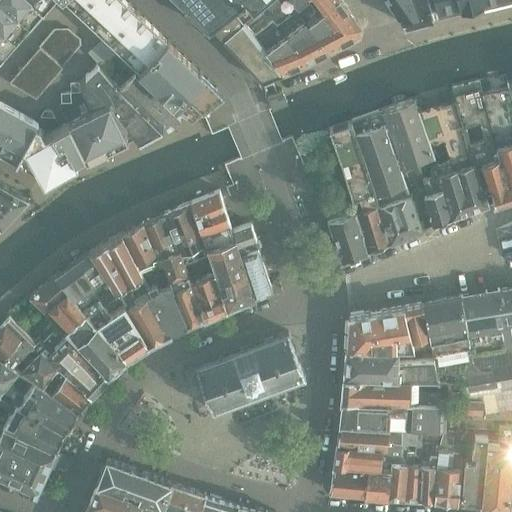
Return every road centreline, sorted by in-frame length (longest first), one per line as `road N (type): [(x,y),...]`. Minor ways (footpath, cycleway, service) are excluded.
road 1 (residential): [(57,510),(86,437),(136,372),(315,289)]
road 2 (residential): [(0,309),(102,230),(214,179)]
road 3 (unknown): [(0,86),(42,107),(62,90),(88,42),(76,20),(52,11),(11,53)]
road 4 (residential): [(315,289),(327,324),(297,510)]
road 5 (residential): [(42,194),(199,125)]
road 6 (residential): [(248,117),(232,79),(150,0)]
road 7 (residential): [(315,289),(261,153)]
road 8 (residential): [(315,289),(453,243)]
road 9 (residential): [(278,86),(395,41)]
road 10 (residential): [(395,41),(511,13)]
